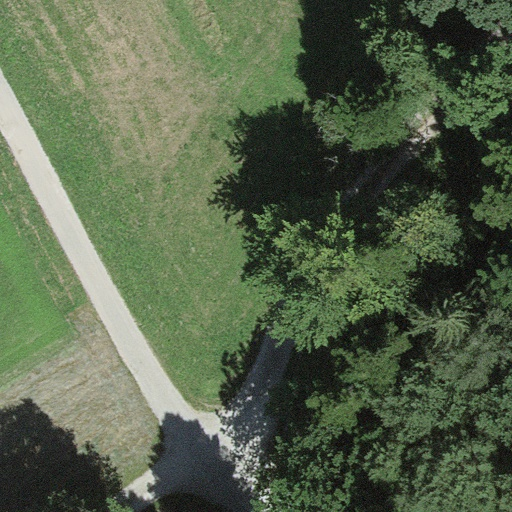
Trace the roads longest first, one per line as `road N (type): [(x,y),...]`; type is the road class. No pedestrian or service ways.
road 1 (track): [(190,448),(300,240),(390,123),(511,17)]
road 2 (track): [(190,448),(146,402),(0,114)]
